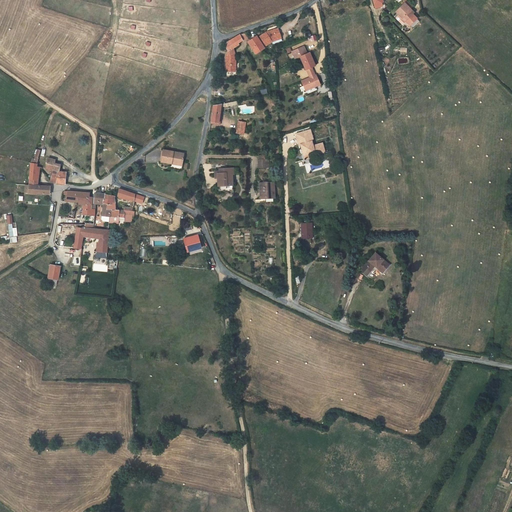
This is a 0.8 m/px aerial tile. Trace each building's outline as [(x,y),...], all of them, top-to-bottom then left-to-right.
[(414,11),(412,9),(404,1),(396,10),(400,15),(403,17),(404,15),(407,18),(406,20),(411,24),(417,17),(413,13),(414,11)] [(264,47),(272,42),(281,39),(277,28),(266,32),(258,37),(264,47)] [(249,40),(246,34),(239,35),(244,42),(249,40)] [(241,43),(244,42),(239,35),(224,44),(228,51),(233,48),(241,43)] [(258,37),(257,36),(248,42),(252,48),(253,48),(257,53),(264,48),(264,47),(258,37)] [(291,52),(294,59),(300,57),(306,70),(312,67),(315,66),(309,53),(307,54),(303,46),(291,52)] [(233,48),(228,51),(225,57),(226,69),(227,69),(227,71),(236,71),(235,61),(234,57),(236,56),(233,48)] [(315,75),(312,67),(306,70),(309,78),(302,81),(306,91),(321,85),(316,74),(315,75)] [(215,106),(213,106),(213,108),(213,111),(213,115),(212,121),(211,124),(219,126),(222,108),(218,107),(216,107),(215,106)] [(246,124),(239,123),(238,134),(245,135),(246,124)] [(299,155),(310,153),(310,156),(321,154),(320,145),(310,146),(309,143),(312,140),(310,130),(295,132),(296,143),(298,143),(299,155)] [(183,155),(162,151),(160,163),(170,165),(171,163),(181,165),(183,155)] [(43,167),(51,169),(51,165),(52,158),(46,157),(45,160),(44,160),(43,167)] [(269,168),(269,159),(258,159),(257,168),(269,168)] [(35,163),(29,161),(27,181),(36,182),(37,168),(38,167),(34,166),(35,163)] [(61,182),(64,182),(66,172),(57,170),(58,166),(51,165),(51,169),(53,170),(53,172),(55,173),(55,177),(50,177),(49,181),(61,182)] [(236,172),(218,172),(218,177),(213,177),(213,181),(221,181),(221,189),(230,188),(229,186),(235,185),(235,178),(236,178),(236,172)] [(269,179),(255,179),(256,194),(270,194),(269,179)] [(48,185),(27,182),(24,182),(23,191),(26,191),(47,193),(48,185)] [(75,192),(65,191),(64,200),(80,203),(80,206),(80,208),(89,209),(89,197),(86,196),(86,193),(75,192)] [(111,197),(102,195),(101,200),(110,202),(108,216),(117,218),(118,216),(123,217),(124,212),(114,210),(114,201),(131,203),(132,196),(115,191),(114,194),(112,194),(111,197)] [(100,224),(99,230),(83,227),(81,236),(96,237),(95,244),(92,243),(91,252),(89,252),(88,257),(90,257),(94,256),(94,250),(104,249),(108,216),(110,202),(101,200),(102,195),(98,195),(90,194),(90,207),(94,208),(100,209),(98,223),(100,224)] [(89,209),(80,208),(78,222),(84,222),(91,223),(94,208),(90,207),(90,209),(89,209)] [(313,220),(302,221),(303,238),(314,237),(313,220)] [(17,242),(16,228),(12,228),(12,224),(8,224),(10,243),(17,242)] [(81,236),(83,227),(77,227),(75,235),(74,243),(79,244),(81,236)] [(193,237),(184,241),(188,251),(197,246),(193,237)] [(375,252),(366,262),(371,266),(375,260),(386,268),(390,263),(375,252)] [(49,266),(47,279),(47,284),(55,285),(56,281),(57,281),(59,267),(49,266)]
